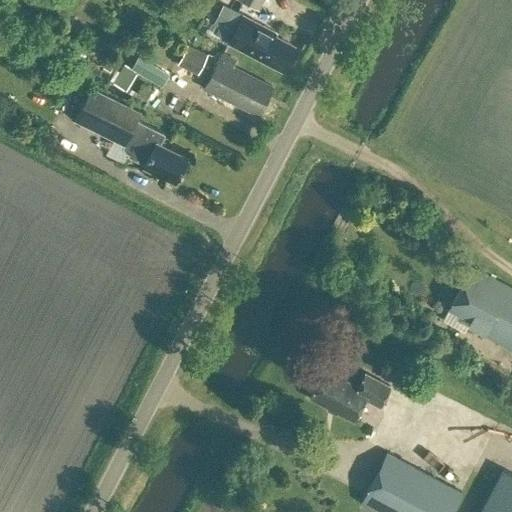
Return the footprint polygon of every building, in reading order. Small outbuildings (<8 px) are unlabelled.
[(240,0),(258,9),(262,0),(240,0)] [(281,69),(294,45),(274,34),(275,32),(226,6),(216,24),(232,32),(228,40),(281,69)] [(197,73),(207,54),(186,44),(177,62),(197,73)] [(257,114),(272,85),(232,66),(235,60),(221,52),(203,87),(257,114)] [(162,85),(168,74),(138,56),(132,68),(124,64),(113,82),(125,90),(137,70),(162,85)] [(174,182),(187,157),(159,143),(163,137),(134,123),(138,115),(88,90),(74,119),(131,147),(127,155),(144,164),(143,166),(174,182)] [(511,349),(511,288),(470,266),(449,307),(470,319),(468,323),(477,328),(468,343),(475,347),(483,333),(511,349)] [(379,405),(389,385),(365,372),(357,386),(324,368),(309,397),(352,419),(364,397),(379,405)] [(381,511),(450,511),(461,491),(386,451),(360,501),(381,511)] [(511,511),(511,472),(501,467),(478,511),(511,511)]
